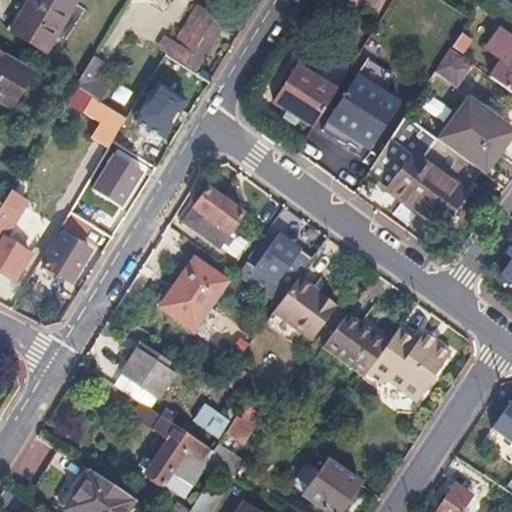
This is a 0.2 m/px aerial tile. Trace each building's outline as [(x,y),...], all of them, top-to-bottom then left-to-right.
[(74,3),(69,0),(29,0),(11,32),(44,52),(74,3)] [(196,2),(172,42),(166,51),(195,69),(224,20),(196,2)] [(484,48),(500,59),(488,76),(511,94),(511,38),(497,28),(484,48)] [(172,42),(166,39),(161,48),(166,51),(172,42)] [(0,53),(0,100),(10,106),(31,72),(0,53)] [(336,88),(297,64),(274,102),(311,126),(336,88)] [(148,82),(157,87),(144,109),(134,103),(126,117),(121,125),(149,142),(188,79),(170,67),(167,73),(157,67),(148,82)] [(399,101),(357,75),(330,118),(371,144),(399,101)] [(126,117),(91,96),(82,112),(99,122),(90,137),(107,148),(121,125),(126,117)] [(456,114),(462,118),(473,103),(467,99),(456,114)] [(437,140),(476,167),(482,159),(488,164),(498,150),(492,146),(506,126),(473,103),(462,118),(456,114),(437,140)] [(437,140),(404,116),(366,173),(439,224),(479,169),(476,167),(437,140)] [(511,131),(506,126),(492,146),(498,150),(511,131)] [(144,171),(116,152),(92,188),(120,207),(144,171)] [(242,212),(208,188),(184,221),(218,244),(231,227),(242,212)] [(18,212),(2,203),(0,206),(0,272),(13,280),(29,254),(3,239),(18,212)] [(86,222),(69,212),(62,222),(80,232),(86,222)] [(231,227),(218,244),(237,257),(248,241),(231,227)] [(281,301),(299,277),(314,257),(280,233),(276,238),(267,231),(237,271),(281,301)] [(89,250),(63,234),(43,265),(70,281),(89,250)] [(173,280),(176,282),(161,304),(191,326),(202,309),(224,279),(191,255),(173,280)] [(511,255),(498,274),(511,284),(511,255)] [(299,277),(281,301),(272,312),(311,339),(336,304),(299,277)] [(388,343),(347,313),(322,347),(363,377),(366,372),(388,343)] [(400,327),(388,343),(366,372),(381,383),(389,381),(418,400),(436,376),(434,375),(451,351),(424,332),(418,340),(400,327)] [(171,370),(136,348),(120,373),(154,396),(171,370)] [(286,389),(266,374),(249,396),(259,403),(257,406),(268,414),(286,389)] [(239,402),(217,388),(197,418),(219,433),(239,402)] [(511,399),(511,400),(481,440),(511,462),(511,399)] [(261,412),(245,401),(225,431),(242,441),(261,412)] [(134,414),(169,438),(153,463),(148,470),(146,473),(164,484),(167,481),(187,451),(197,457),(200,459),(204,453),(209,456),(213,450),(142,402),(134,414)] [(209,456),(207,459),(217,465),(233,476),(243,460),(218,443),(213,450),(209,456)] [(197,457),(187,451),(167,481),(177,487),(197,457)] [(335,463),(328,459),(304,493),(330,511),(338,511),(360,481),(335,463)] [(72,480),(81,485),(66,508),(72,511),(123,511),(133,497),(83,464),(72,480)] [(457,483),(454,485),(435,511),(458,511),(470,494),(478,499),(488,485),(466,471),(457,483)] [(81,485),(72,480),(57,502),(66,508),(81,485)] [(259,511),(242,501),(235,511),(259,511)] [(26,511),(45,511),(33,503),(26,511)]
